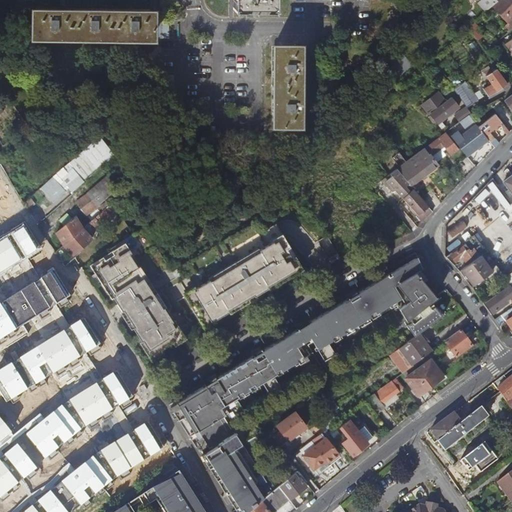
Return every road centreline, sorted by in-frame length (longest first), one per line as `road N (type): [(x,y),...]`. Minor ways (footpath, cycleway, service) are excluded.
road 1 (residential): [(220,511),(161,412),(165,388),(379,259),(425,240)]
road 2 (residential): [(425,240),(505,360)]
road 3 (residential): [(192,0),(203,24),(311,28)]
road 4 (residential): [(511,141),(433,221),(425,240)]
road 5 (residential): [(406,437),(505,360)]
